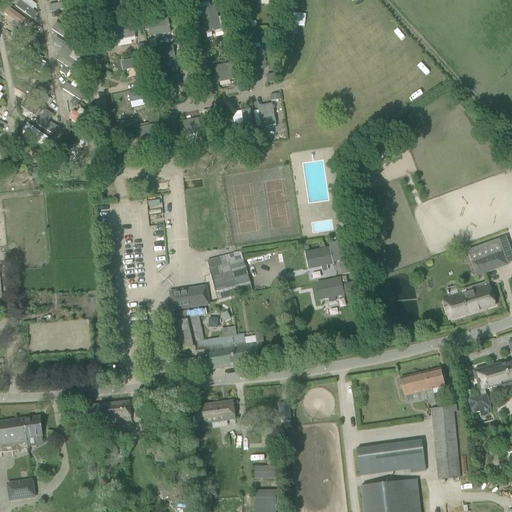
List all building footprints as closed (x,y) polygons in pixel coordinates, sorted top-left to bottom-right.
[(32,19),(38,13),(23,0),(18,0),(15,4),(32,19)] [(126,10),(123,0),(99,0),(100,6),(114,3),(116,11),(126,10)] [(155,0),(140,0),(143,10),(157,7),(155,0)] [(223,0),(215,0),(218,9),(225,8),(223,0)] [(198,9),(201,20),(218,17),(215,6),(198,9)] [(12,9),(6,16),(19,26),(24,19),(12,9)] [(126,10),(119,12),(121,19),(128,17),(126,10)] [(218,19),(217,18),(201,21),(204,32),(220,29),(218,19)] [(167,19),(146,23),(149,37),(170,33),(167,19)] [(369,23),(373,31),(382,27),(378,19),(369,23)] [(250,20),(242,21),(243,29),(251,28),(250,20)] [(56,23),(51,30),(70,43),(75,36),(56,23)] [(135,37),(132,23),(113,27),(116,41),(135,37)] [(250,31),(240,33),(241,41),(251,39),(250,31)] [(73,50),(66,46),(56,61),(76,74),(81,66),(81,57),(73,52),(73,50)] [(173,47),(152,50),(154,64),(175,60),(173,47)] [(229,48),(224,56),(232,60),(237,53),(229,48)] [(263,48),(245,51),(248,73),(266,69),(263,48)] [(40,62),(42,59),(31,54),(24,67),(35,73),(36,71),(41,73),(46,65),(40,62)] [(144,58),(121,63),(122,71),(136,68),(139,77),(148,75),(144,58)] [(239,63),(214,67),(217,83),(241,79),(239,63)] [(63,67),(59,72),(66,76),(69,71),(63,67)] [(177,75),(157,79),(159,93),(180,89),(177,75)] [(67,82),(63,89),(81,101),(85,93),(67,82)] [(142,82),(134,83),(135,90),(143,88),(142,82)] [(239,84),(233,85),(235,95),(241,93),(239,84)] [(150,90),(128,95),(129,103),(143,100),(145,111),(154,109),(150,90)] [(73,98),(69,104),(75,108),(79,102),(73,98)] [(34,117),(39,108),(25,100),(20,107),(34,117)] [(272,105),(257,107),(261,128),(276,125),(272,105)] [(243,127),(234,129),(235,137),(254,134),(250,109),(241,111),(243,127)] [(48,122),(52,115),(45,111),(36,125),(56,137),(60,130),(48,122)] [(158,114),(147,116),(148,123),(159,121),(158,114)] [(202,119),(182,122),(185,136),(205,132),(202,119)] [(26,124),(22,132),(38,141),(42,134),(26,124)] [(160,139),(157,125),(137,129),(141,143),(160,139)] [(31,179),(45,178),(44,166),(29,168),(31,179)] [(478,276),(508,265),(499,239),(469,250),(478,276)] [(333,265),(329,247),(304,252),(308,270),(321,268),(327,266),(333,265)] [(247,272),(241,251),(207,261),(209,269),(212,281),(247,272)] [(252,292),(247,272),(212,281),(218,300),(230,297),(230,300),(239,298),(239,295),(252,292)] [(344,296),(340,278),(315,283),(319,301),(328,299),(329,303),(336,301),(335,297),(344,296)] [(172,310),(173,310),(205,305),(209,305),(208,302),(206,287),(169,293),(172,310)] [(489,287),(442,301),(445,311),(448,320),(495,306),(489,287)] [(207,314),(205,305),(173,310),(170,311),(172,318),(173,317),(174,321),(199,316),(207,314)] [(239,351),(236,335),(235,326),(221,328),(223,337),(204,341),(199,316),(174,321),(180,350),(195,347),(195,353),(202,352),(202,356),(205,356),(207,371),(245,365),(245,359),(247,359),(246,350),(239,351)] [(218,317),(209,318),(210,327),(219,326),(218,317)] [(245,359),(245,365),(263,362),(261,343),(245,345),(243,335),(236,335),(239,351),(246,350),(247,359),(245,359)] [(479,397),(468,400),(472,414),(484,410),(484,411),(486,410),(490,408),(486,396),(485,390),(497,386),(498,389),(511,384),(511,362),(502,365),(501,363),(473,372),(475,381),(478,380),(478,382),(476,383),(479,392),(481,397),(479,398),(479,397)] [(422,373),(426,392),(429,404),(435,403),(432,390),(445,386),(441,369),(422,373)] [(404,397),(426,392),(422,373),(400,379),(404,397)] [(129,401),(82,406),(84,425),(94,424),(95,427),(102,426),(102,425),(131,421),(129,401)] [(233,401),(187,407),(189,426),(212,423),(227,421),(235,420),(233,401)] [(290,404),(280,405),(281,419),(291,419),(290,404)] [(453,407),(431,409),(437,480),(461,477),(453,407)] [(27,439),(43,437),(40,416),(18,420),(22,450),(29,449),(27,439)] [(0,453),(22,450),(18,420),(0,421),(0,453)] [(110,451),(111,457),(118,456),(118,455),(120,455),(119,443),(116,444),(115,424),(109,424),(109,428),(108,428),(110,446),(108,446),(108,452),(110,451)] [(276,425),(265,426),(266,446),(277,445),(276,425)] [(422,440),(356,449),(360,476),(410,469),(410,473),(426,471),(422,440)] [(149,464),(172,459),(169,445),(146,450),(149,464)] [(254,467),(254,479),(279,479),(279,467),(278,467),(267,467),(254,467)] [(183,494),(179,472),(173,473),(175,483),(159,486),(161,499),(169,497),(170,500),(176,499),(175,496),(183,494)] [(32,479),(7,483),(9,501),(35,497),(32,479)] [(407,511),(404,481),(361,486),(364,511),(407,511)] [(281,511),(281,491),(256,491),(255,511),(281,511)]
